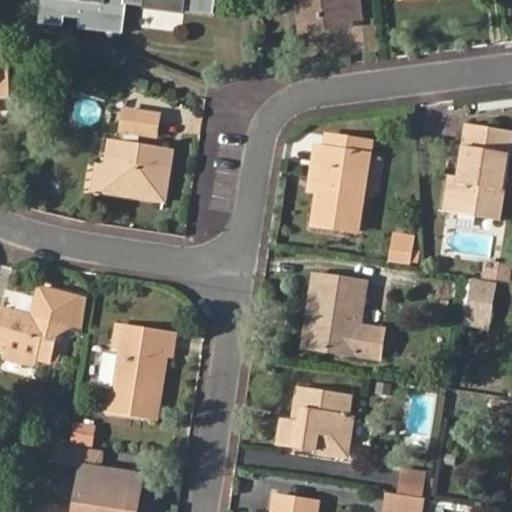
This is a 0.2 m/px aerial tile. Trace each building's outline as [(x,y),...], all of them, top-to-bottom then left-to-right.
[(109,8),(127,10),(128,0),(45,0),(44,14),(67,16),(67,13),(68,7),(87,9),(86,16),(85,19),(107,22),(109,8)] [(137,0),(147,1),(169,4),(190,7),(213,9),(214,0),(137,0)] [(300,0),(303,15),(311,14),(308,0),(300,0)] [(308,0),(311,14),(348,10),(349,16),(354,15),(366,14),(364,0),(308,0)] [(166,24),(168,10),(169,4),(147,1),(145,22),(166,24)] [(168,10),(189,12),(190,7),(169,4),(168,10)] [(67,13),(86,16),(87,9),(68,7),(67,13)] [(304,29),(355,22),(354,15),(349,16),(348,10),(311,14),(303,15),(304,29)] [(44,20),(67,22),(67,16),(44,14),(44,20)] [(85,25),(107,28),(107,22),(85,19),(85,25)] [(0,110),(0,108),(0,91),(15,90),(13,66),(0,67),(0,110)] [(144,130),(161,132),(164,113),(128,109),(126,128),(128,128),(144,130)] [(511,185),(511,129),(476,124),(468,177),(463,214),(507,221),(511,185)] [(144,130),(128,128),(126,140),(143,143),(144,130)] [(377,142),(334,136),(332,150),(376,156),(377,142)] [(115,138),(112,162),(108,189),(167,198),(174,148),(143,143),(126,140),(115,138)] [(376,156),(332,150),(321,148),(319,167),(329,168),(325,193),(320,226),(364,234),(376,156)] [(101,162),(97,187),(108,189),(112,162),(101,162)] [(315,191),(325,193),(329,168),(319,167),(315,191)] [(453,213),(463,214),(468,177),(458,176),(453,213)] [(392,259),(415,260),(416,232),(394,231),(392,259)] [(471,276),(467,323),(494,325),(499,279),(471,276)] [(371,288),(319,280),(314,312),(325,314),(320,348),(386,358),(390,329),(366,325),(371,288)] [(6,315),(0,313),(0,346),(12,349),(43,358),(58,361),(74,300),(46,293),(39,317),(8,309),(6,315)] [(309,347),(320,348),(325,314),(314,312),(309,347)] [(122,325),(109,409),(118,411),(132,326),(122,325)] [(183,334),(132,326),(118,411),(159,417),(169,355),(179,356),(183,334)] [(41,365),(43,358),(12,349),(10,357),(41,365)] [(308,423),(301,422),(289,420),(285,447),(304,450),(318,452),(343,456),(345,440),(356,441),(361,417),(355,416),(357,397),(306,390),(303,409),(310,410),(308,423)] [(303,409),(301,422),(308,423),(310,410),(303,409)] [(343,456),(354,458),(356,441),(345,440),(343,456)] [(107,471),(109,454),(64,447),(62,464),(91,468),(84,511),(133,511),(138,476),(107,471)] [(304,457),(317,458),(318,452),(304,450),(304,457)] [(429,474),(407,470),(404,496),(425,499),(429,474)] [(143,511),(149,477),(138,476),(133,511),(143,511)] [(425,499),(404,496),(395,495),(393,511),(428,511),(431,500),(425,499)] [(321,511),(323,504),(280,497),(278,511),(321,511)]
